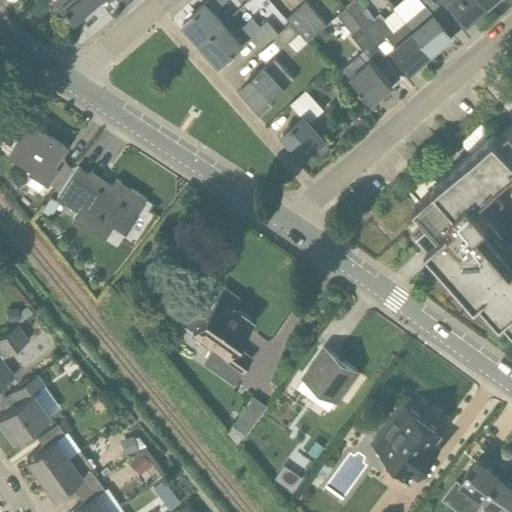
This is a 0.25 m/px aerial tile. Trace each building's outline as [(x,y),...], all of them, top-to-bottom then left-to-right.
[(56,0),(55,2),(73,22),(98,0),(56,0)] [(225,22),(215,10),(226,0),(208,0),(207,1),(206,1),(183,22),(202,43),(225,22)] [(355,0),(346,8),(378,46),(387,38),(395,47),(393,49),(411,70),(432,52),(407,23),(395,9),(383,19),(379,15),(374,19),(357,0),(355,0)] [(436,0),(422,0),(427,6),(407,23),(432,52),(452,35),(452,34),(460,27),(436,0)] [(436,0),(460,27),(467,21),(468,22),(489,4),(484,0),(436,0)] [(326,24),(305,1),(286,18),(300,33),(307,41),(326,24)] [(351,35),(368,55),(347,72),(360,88),(359,89),(372,103),(393,85),(372,59),(382,51),(378,46),(346,8),(337,15),(353,33),(351,35)] [(273,36),(278,33),(267,20),(260,26),(252,18),(235,33),(225,22),(202,43),(220,64),(250,38),(260,49),(274,37),(273,36)] [(300,33),(290,22),(278,33),(273,36),(274,37),(283,47),(300,33)] [(241,88),(261,110),(285,89),(284,87),(294,78),(279,61),(269,70),(265,66),(241,88)] [(320,158),(332,147),(309,121),(323,109),(306,90),(290,104),(302,117),(283,134),(304,157),(312,149),(320,158)] [(14,156),(30,167),(27,172),(32,175),(55,188),(71,168),(57,160),(66,147),(34,126),(14,156)] [(511,228),(503,237),(488,219),(504,204),(497,196),(511,182),(511,128),(510,126),(499,136),(495,132),(435,185),(437,186),(414,206),(424,217),(440,235),(427,246),(475,301),(464,311),(492,328),(504,318),(511,327),(511,228)] [(72,219),(104,240),(126,206),(135,212),(144,198),(116,179),(111,186),(91,173),(92,172),(91,171),(89,175),(77,167),(57,198),(77,211),(72,219)] [(51,198),(42,211),(50,216),(59,203),(51,198)] [(234,346),(252,320),(232,305),(237,298),(222,287),(206,310),(197,303),(183,323),(215,346),(204,361),(233,382),(250,358),(234,346)] [(7,307),(6,320),(19,320),(19,307),(7,307)] [(17,324),(0,336),(0,351),(4,357),(28,340),(17,324)] [(330,408),(357,371),(326,348),(305,376),(310,380),(303,389),(330,408)] [(0,386),(7,382),(15,376),(0,354),(0,386)] [(37,374),(12,391),(19,401),(0,414),(0,421),(14,441),(50,415),(34,392),(44,385),(37,374)] [(244,434),(265,405),(252,396),(231,425),(244,434)] [(434,440),(441,431),(401,402),(372,441),(393,457),(386,466),(409,483),(417,472),(419,473),(439,444),(434,440)] [(40,478),(69,458),(56,439),(65,433),(58,423),(37,438),(43,447),(26,459),(40,478)] [(124,454),(137,450),(133,436),(119,440),(124,454)] [(165,474),(146,448),(132,456),(134,460),(130,464),(140,474),(151,462),(161,476),(165,474)] [(98,480),(96,477),(98,475),(80,450),(69,458),(40,478),(53,497),(70,485),(77,494),(98,480)] [(98,473),(102,477),(126,459),(123,455),(98,473)] [(479,459),(479,458),(478,458),(471,469),(470,468),(466,473),(468,473),(462,482),(457,478),(442,499),(460,511),(474,511),(499,478),(491,472),(494,469),(479,459)] [(282,464),(273,478),(291,491),(301,478),(282,464)] [(507,484),(503,481),(499,478),(474,511),(476,511),(480,507),(486,511),(510,511),(511,510),(511,482),(509,481),(507,484)] [(107,511),(96,496),(105,490),(98,480),(77,494),(83,504),(71,511),(107,511)] [(160,498),(171,490),(164,480),(153,488),(160,498)]
